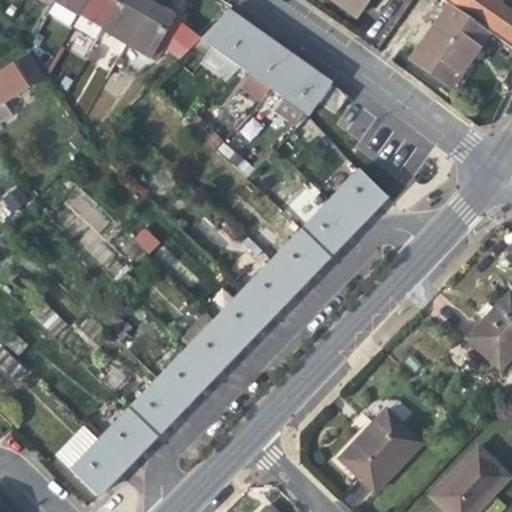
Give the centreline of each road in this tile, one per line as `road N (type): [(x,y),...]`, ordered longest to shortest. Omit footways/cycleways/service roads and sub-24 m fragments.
road 1 (residential): [(168,511),(170,460),(391,236),(438,236)]
road 2 (residential): [(263,0),(493,172)]
road 3 (unclassified): [(438,236),(248,438)]
